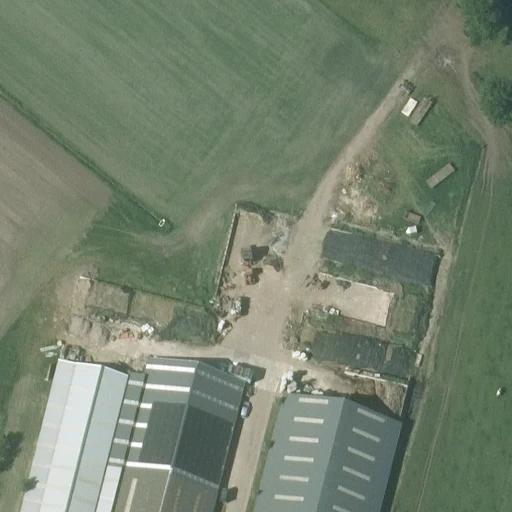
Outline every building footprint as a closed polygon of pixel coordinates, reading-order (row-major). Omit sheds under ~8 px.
[(313,253),(300,269),(315,282),(329,266),(313,253)] [(231,296),(249,303),(255,287),(237,280),(231,296)] [(363,365),(361,348),(335,351),(337,368),(363,365)] [(150,359),(143,387),(120,475),(137,479),(216,499),(245,383),(150,359)] [(120,475),(143,387),(55,366),(30,469),(49,473),(101,486),(117,490),(120,475)] [(256,511),(376,511),(397,428),(285,400),(256,511)] [(94,511),(101,486),(49,473),(39,511),(94,511)] [(101,486),(94,511),(212,511),(216,499),(137,479),(120,475),(117,490),(101,486)]
